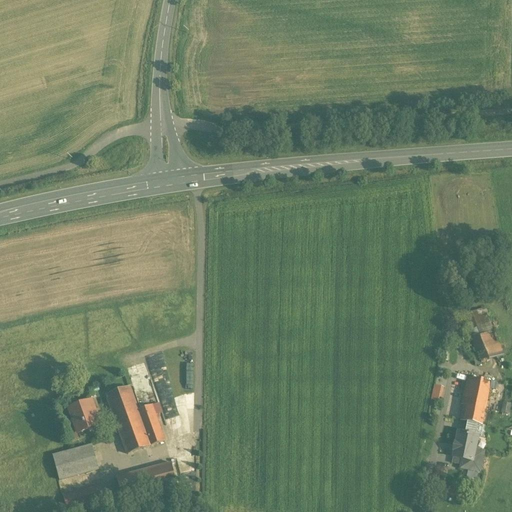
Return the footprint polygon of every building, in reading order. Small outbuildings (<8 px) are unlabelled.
[(502,356),(484,308),(462,317),(481,364),(502,356)] [(132,381),(149,377),(145,359),(128,363),(132,381)] [(166,359),(152,360),(154,385),(169,384),(166,359)] [(490,383),(467,379),(462,405),(464,406),(461,421),(467,423),(477,425),(480,426),(490,383)] [(436,384),(433,399),(443,401),(446,386),(436,384)] [(115,419),(137,412),(129,387),(106,396),(115,419)] [(91,401),(68,410),(78,434),(99,426),(91,401)] [(137,412),(115,419),(128,455),(165,442),(154,413),(161,410),(159,403),(137,412)] [(464,435),(458,433),(453,458),(462,460),(461,469),(479,473),(484,452),(475,450),(478,437),(475,437),(477,425),(467,423),(464,435)] [(98,471),(92,446),(68,454),(53,457),(59,481),(98,471)] [(172,463),(116,478),(123,502),(178,486),(172,463)] [(98,487),(64,497),(67,509),(101,499),(98,487)]
